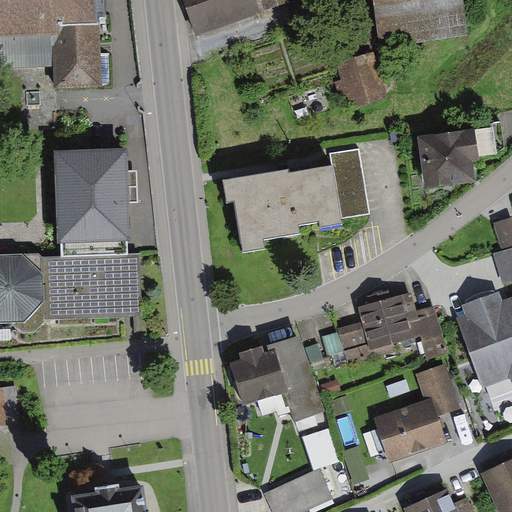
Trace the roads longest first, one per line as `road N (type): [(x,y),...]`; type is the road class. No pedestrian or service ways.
road 1 (residential): [(511,174),(388,267),(325,301),(196,330)]
road 2 (tertiary): [(196,330),(159,0)]
road 3 (tertiary): [(216,511),(196,330)]
road 4 (residential): [(511,444),(360,511)]
